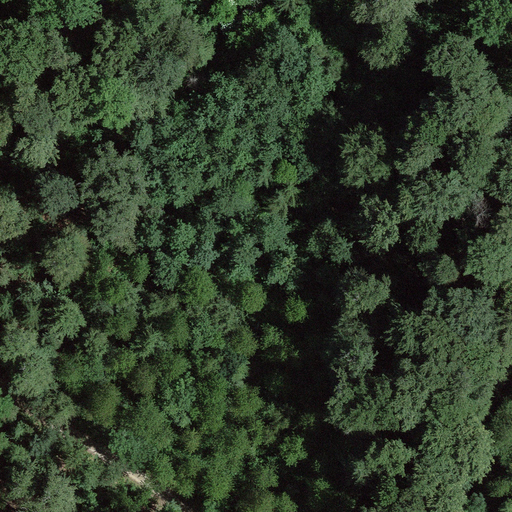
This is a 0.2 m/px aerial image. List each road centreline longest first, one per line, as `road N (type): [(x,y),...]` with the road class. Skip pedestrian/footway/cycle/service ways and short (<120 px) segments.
road 1 (track): [(0,370),(34,416),(181,511)]
road 2 (track): [(76,2),(0,172)]
